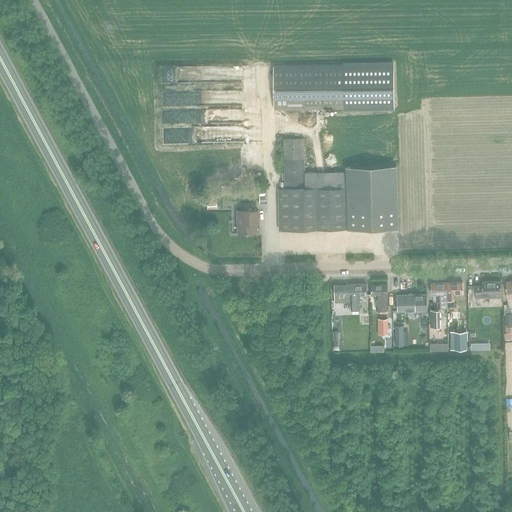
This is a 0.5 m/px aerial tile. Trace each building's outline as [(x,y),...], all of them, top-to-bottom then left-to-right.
[(394,64),(347,64),(273,65),(274,108),(349,107),(394,107),(394,64)] [(162,91),(163,103),(188,100),(187,94),(182,94),(182,97),(173,98),(172,90),(162,91)] [(195,94),(197,102),(206,100),(205,92),(195,94)] [(280,188),(278,188),(279,229),(346,228),(398,226),(396,166),(346,167),(346,177),(345,177),(345,171),(304,172),(304,138),(284,138),(285,181),(280,181),(280,188)] [(207,206),(217,205),(216,197),(207,198),(207,206)] [(258,209),(237,210),(238,233),(257,232),(256,219),(258,219),(258,209)] [(481,285),(475,285),(475,297),(501,297),(501,281),(481,281),(481,285)] [(447,306),(447,282),(431,282),(431,293),(441,293),(441,306),(447,306)] [(463,282),(447,282),(447,306),(454,306),(454,292),(463,292),(463,282)] [(367,283),(350,284),(334,284),(335,301),(350,301),(350,295),(351,294),(351,309),(360,308),(360,295),(367,294),(367,283)] [(371,294),(375,294),(376,309),(387,309),(387,283),(370,284),(371,294)] [(427,293),(396,294),(396,310),(427,309),(427,293)] [(502,307),(511,306),(511,298),(501,299),(502,307)] [(430,309),(431,327),(440,326),(439,309),(430,309)] [(403,325),(395,325),(395,345),(404,345),(403,325)] [(466,330),(450,330),(451,348),(467,348),(466,330)]
